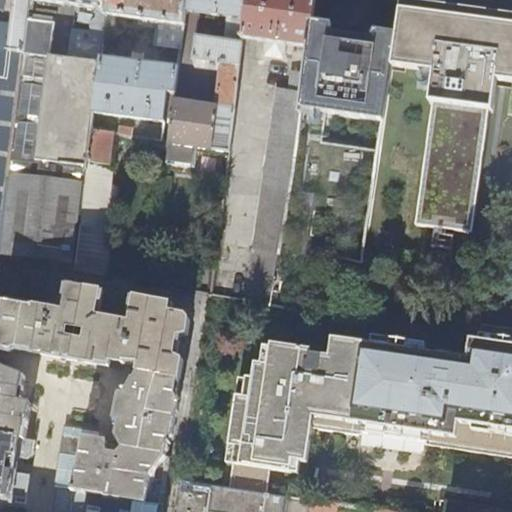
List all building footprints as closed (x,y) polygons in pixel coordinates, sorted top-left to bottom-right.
[(29,0),(30,1),(97,10),(96,19),(92,21),(91,23),(90,27),(91,29),(92,32),(94,33),(93,43),(70,40),(68,60),(51,58),(55,23),(27,20),(19,85),(7,178),(14,179),(10,208),(5,252),(0,251),(0,258),(20,262),(21,255),(52,259),(51,268),(74,272),(78,237),(72,236),(79,186),(84,187),(87,163),(91,132),(93,115),(100,58),(103,31),(107,0),(29,0)] [(14,0),(8,52),(9,52),(6,84),(19,85),(27,20),(30,1),(29,0),(14,0)] [(107,0),(103,31),(113,33),(115,17),(138,20),(138,24),(142,25),(143,21),(157,23),(154,46),(162,47),(181,50),(186,12),(187,0),(107,0)] [(187,0),(186,12),(213,15),(212,21),(217,22),(218,16),(227,17),(224,42),(223,41),(223,39),(216,37),(216,40),(194,37),(192,57),(194,68),(219,70),(214,107),(174,100),(169,137),(165,164),(194,168),(197,148),(229,153),(243,40),(247,0),(187,0)] [(247,0),(243,40),(265,42),(263,57),(284,60),(285,45),(308,48),(312,22),(314,0),(247,0)] [(489,111),(493,112),(497,81),(511,83),(511,15),(485,12),(484,23),(473,21),(461,20),(462,9),(401,1),(396,34),(391,66),(434,72),(430,103),(433,103),(428,139),(417,226),(473,233),(482,162),(489,111)] [(312,22),(308,48),(304,74),(299,109),(383,121),(391,66),(396,34),(312,22)] [(181,50),(162,47),(161,54),(180,56),(181,50)] [(179,68),(100,58),(93,115),(164,123),(168,92),(176,93),(179,68)] [(269,317),(270,305),(277,260),(285,206),(290,173),(299,109),(304,74),(289,71),(286,91),(274,89),(270,119),(255,229),(243,313),(269,317)] [(120,125),(118,135),(133,138),(134,127),(120,125)] [(87,163),(110,166),(114,135),(91,132),(87,163)] [(78,237),(74,272),(97,276),(110,166),(87,163),(84,187),(78,237)] [(308,176),(290,173),(285,206),(303,209),(308,176)] [(121,501),(161,507),(161,503),(160,502),(165,468),(168,450),(180,379),(183,361),(177,358),(180,336),(188,335),(190,321),(187,316),(172,313),(174,304),(134,298),(131,316),(126,323),(102,318),(101,311),(104,292),(68,285),(63,311),(6,301),(0,335),(0,434),(26,439),(31,406),(22,404),(26,378),(6,370),(9,363),(0,362),(0,351),(15,354),(17,351),(38,355),(101,366),(122,370),(123,364),(139,365),(138,372),(125,399),(120,398),(117,410),(115,421),(119,422),(118,427),(119,428),(118,436),(120,443),(108,443),(102,431),(65,426),(55,492),(121,501)] [(471,343),(470,352),(456,449),(511,457),(511,326),(480,322),(478,338),(469,337),(468,342),(471,343)] [(233,465),(230,488),(267,494),(271,470),(291,473),(293,460),(301,461),(307,462),(312,428),(362,435),(362,434),(398,439),(425,444),(456,449),(470,352),(467,352),(466,356),(439,352),(424,350),(405,348),(389,345),(370,343),(331,337),(329,356),(310,353),(311,349),(271,344),(270,348),(268,365),(261,364),(255,363),(252,378),(245,377),(245,379),(243,397),(235,396),(228,446),(236,447),(233,465)] [(268,365),(270,348),(263,346),(261,364),(268,365)] [(467,352),(439,347),(439,352),(466,356),(467,352)] [(243,397),(245,379),(238,378),(235,396),(243,397)] [(0,511),(160,511),(161,507),(121,501),(55,492),(51,511),(0,511),(0,500),(11,503),(12,497),(27,500),(30,476),(16,474),(17,467),(18,458),(29,459),(30,459),(32,458),(33,456),(36,441),(26,439),(0,434),(0,511)] [(236,447),(228,446),(226,464),(233,465),(236,447)] [(293,460),(291,473),(299,474),(301,461),(293,460)] [(182,481),(177,511),(283,511),(286,497),(267,494),(230,488),(182,481)]
